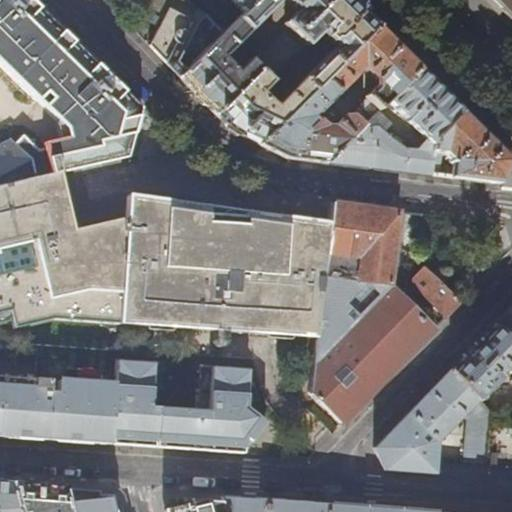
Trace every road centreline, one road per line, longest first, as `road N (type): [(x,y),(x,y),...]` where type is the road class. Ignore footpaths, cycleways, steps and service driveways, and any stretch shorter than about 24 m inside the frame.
road 1 (residential): [(511,201),(289,174),(228,154),(66,0)]
road 2 (residential): [(315,481),(511,278)]
road 3 (residential): [(315,481),(511,498)]
road 4 (residential): [(135,467),(315,481)]
road 5 (residential): [(0,458),(135,467)]
road 6 (residential): [(419,0),(511,92)]
